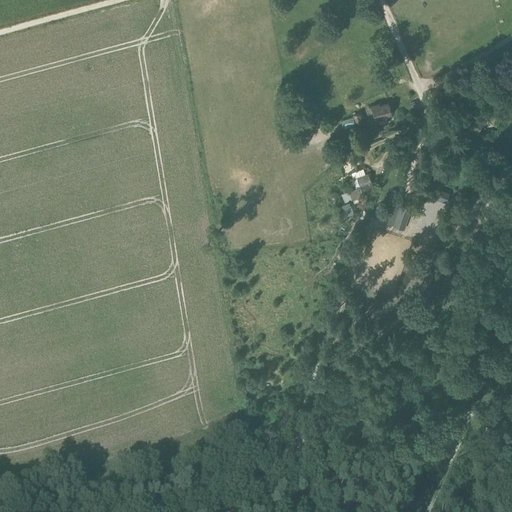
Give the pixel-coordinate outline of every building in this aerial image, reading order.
[(372,106),(376,118),(376,119),(392,114),(388,103),(380,105),(379,103),(372,106)] [(485,122),(473,112),(466,107),(458,117),(465,123),(464,124),(476,133),(485,122)] [(353,116),(356,125),(365,122),(362,113),(353,116)] [(353,117),(342,120),(345,129),(356,125),(353,117)] [(368,173),(357,177),(360,186),(371,181),(368,173)] [(421,194),(446,203),(449,194),(424,185),(421,194)] [(361,188),(349,192),(353,201),(362,197),(364,195),(361,188)] [(407,216),(409,217),(412,207),(395,201),(388,224),(403,229),(407,216)]
